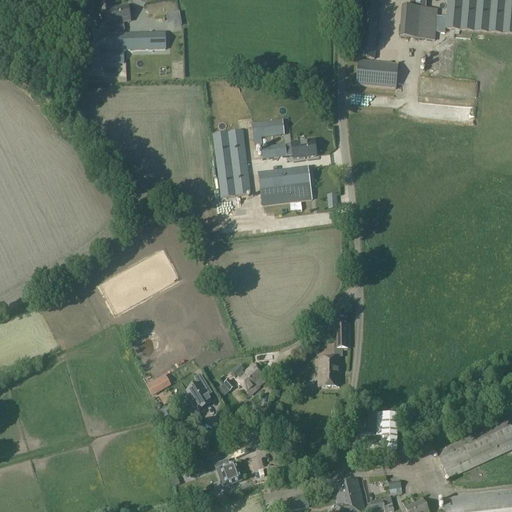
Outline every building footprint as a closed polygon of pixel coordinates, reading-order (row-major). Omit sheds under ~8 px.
[(358,0),(358,4),(362,5),(358,59),(374,60),(379,5),(363,4),(363,0),(358,0)] [(409,0),(409,8),(402,7),(399,39),(434,42),(435,28),(444,29),(444,30),(511,35),(511,0),(447,0),(445,18),(436,18),(437,10),(425,9),(425,0),(409,0)] [(115,23),(112,10),(111,1),(96,4),(100,25),(108,24),(108,30),(114,29),(113,23),(115,23)] [(113,23),(114,29),(115,33),(124,31),(123,23),(130,22),(127,7),(112,10),(115,23),(113,23)] [(122,36),(124,52),(165,51),(165,33),(115,34),(115,37),(122,36)] [(124,65),(124,52),(122,36),(115,37),(115,34),(85,35),(86,73),(101,73),(101,65),(124,65)] [(358,63),(356,86),(395,89),(397,66),(358,63)] [(251,125),(254,147),(261,146),(261,140),(284,137),(282,121),(251,125)] [(212,135),(220,200),(251,196),(243,132),(212,135)] [(316,157),(314,142),(291,145),(293,160),(316,157)] [(287,158),(285,145),(260,149),(262,161),(287,158)] [(261,208),(312,201),(307,168),(257,174),(261,208)] [(337,209),(336,196),(327,197),(328,209),(337,209)] [(348,326),(333,326),(333,339),(336,338),(337,350),(348,350),(348,326)] [(339,388),(340,361),(319,360),(318,387),(339,388)] [(259,389),(258,388),(267,380),(253,365),(235,381),(250,397),(259,389)] [(206,388),(194,396),(195,398),(193,399),(203,415),(205,413),(206,415),(219,407),(215,401),(220,398),(208,379),(202,383),(206,388)] [(230,392),(235,388),(229,381),(224,386),(230,392)] [(152,397),(158,394),(152,383),(146,387),(152,397)] [(395,453),(395,416),(376,416),(376,415),(352,414),(351,436),(380,437),(380,452),(395,453)] [(436,453),(448,481),(511,451),(511,430),(507,420),(436,453)] [(219,465),(221,470),(217,472),(220,481),(225,479),(228,487),(241,482),(238,475),(237,472),(234,464),(229,467),(227,462),(219,465)] [(188,469),(191,478),(206,473),(203,464),(188,469)] [(287,468),(277,468),(267,468),(267,476),(287,476),(287,468)] [(333,511),(360,511),(354,482),(331,488),(336,509),(333,509),(333,511)] [(390,497),(402,495),(400,482),(388,484),(390,497)] [(511,511),(511,491),(443,500),(444,511),(511,511)] [(289,511),(308,508),(305,496),(298,497),(298,499),(287,501),(289,511)] [(367,505),(368,511),(375,511),(383,510),(383,511),(393,511),(390,499),(367,505)] [(406,511),(427,511),(423,501),(405,509),(406,511)]
